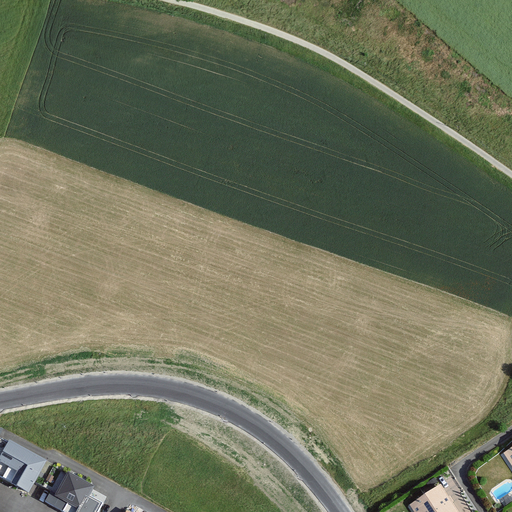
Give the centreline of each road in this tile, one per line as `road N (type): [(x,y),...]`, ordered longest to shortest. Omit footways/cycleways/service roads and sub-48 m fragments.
road 1 (secondary): [(0,405),(109,388),(204,401),(282,444),(344,511)]
road 2 (residential): [(511,174),(311,43),(175,0)]
